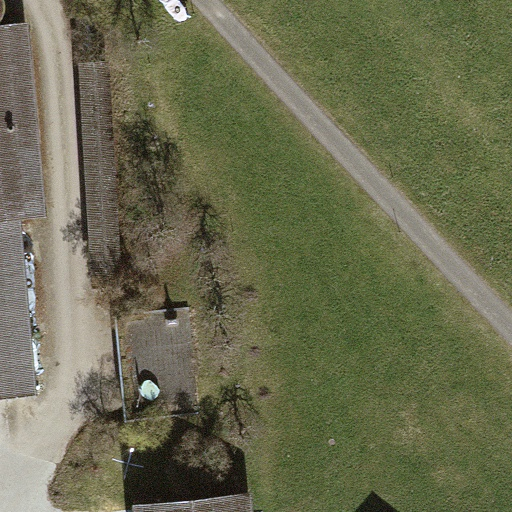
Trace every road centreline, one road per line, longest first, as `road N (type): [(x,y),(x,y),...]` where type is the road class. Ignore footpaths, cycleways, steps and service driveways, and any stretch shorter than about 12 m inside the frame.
road 1 (track): [(0,442),(43,438),(73,363),(47,15),(36,0)]
road 2 (track): [(511,339),(196,0)]
